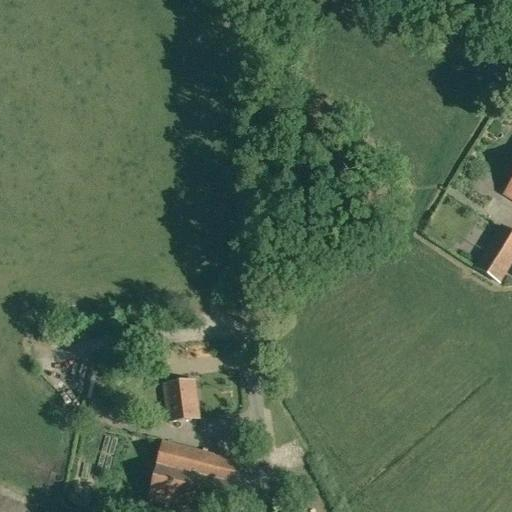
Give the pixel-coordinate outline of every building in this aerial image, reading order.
[(452,0),(432,0),(423,22),(460,40),(475,10),(452,0)] [(511,180),(503,193),(511,199),(511,180)] [(511,233),(502,227),(476,269),(499,283),(511,262),(511,233)] [(164,385),(169,424),(199,419),(194,381),(164,385)] [(228,511),(240,463),(161,443),(147,502),(164,506),(163,509),(174,511),(228,511)]
